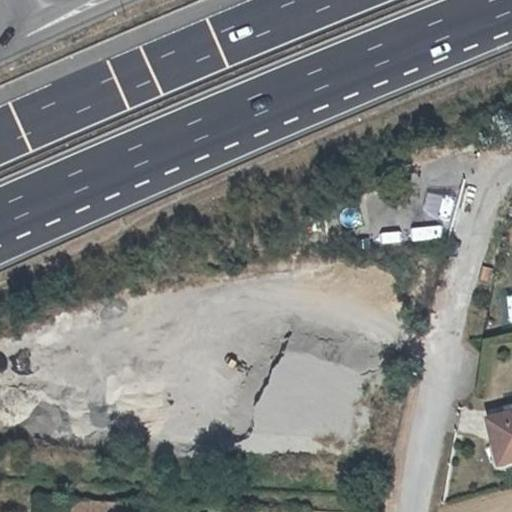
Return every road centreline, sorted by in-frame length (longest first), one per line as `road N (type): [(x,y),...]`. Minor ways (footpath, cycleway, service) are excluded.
road 1 (motorway): [(0,212),(511,1)]
road 2 (unclassified): [(407,511),(471,231),(498,165)]
road 3 (motorway): [(315,0),(0,134)]
